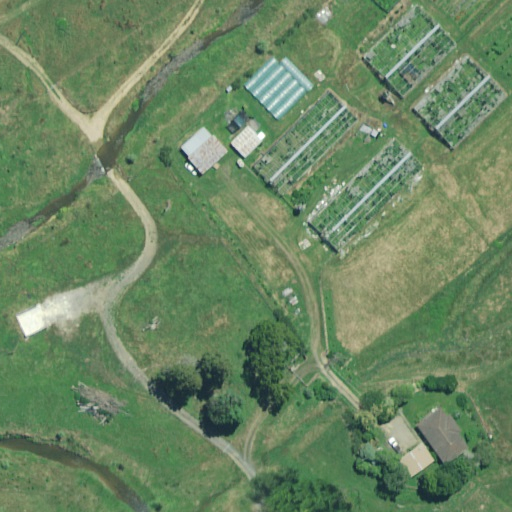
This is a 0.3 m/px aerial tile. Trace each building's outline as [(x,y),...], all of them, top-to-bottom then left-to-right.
[(456,46),(415,5),(362,58),(403,99),(456,46)] [(506,97),(466,56),(412,108),(453,150),(506,97)] [(255,169),(283,197),(358,121),(330,93),(255,169)] [(265,137),(251,123),(230,144),(245,158),(265,137)] [(225,154),(203,128),(179,148),(201,174),(225,154)] [(423,169),(393,140),(310,223),(339,252),(423,169)] [(242,326),(221,298),(188,322),(209,350),(222,340),(242,326)] [(47,327),(39,309),(17,319),(26,337),(47,327)] [(468,448),(440,409),(416,426),(445,465),(468,448)] [(422,444),(397,462),(409,479),(434,461),(422,444)]
